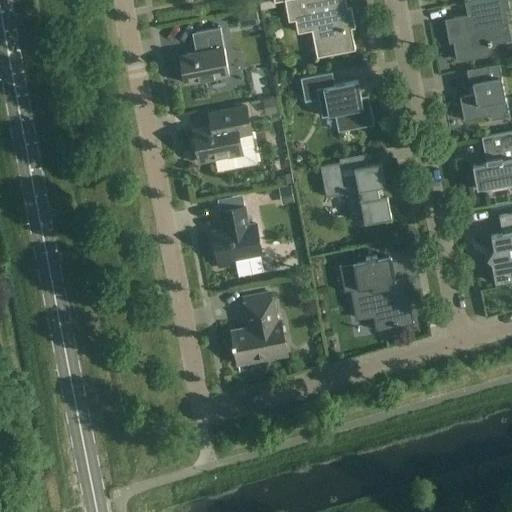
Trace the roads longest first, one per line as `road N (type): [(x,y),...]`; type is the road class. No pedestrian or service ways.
road 1 (tertiary): [(95,511),(0,13)]
road 2 (residential): [(201,416),(122,0)]
road 3 (residential): [(460,343),(392,0)]
road 4 (residential): [(201,416),(460,343)]
